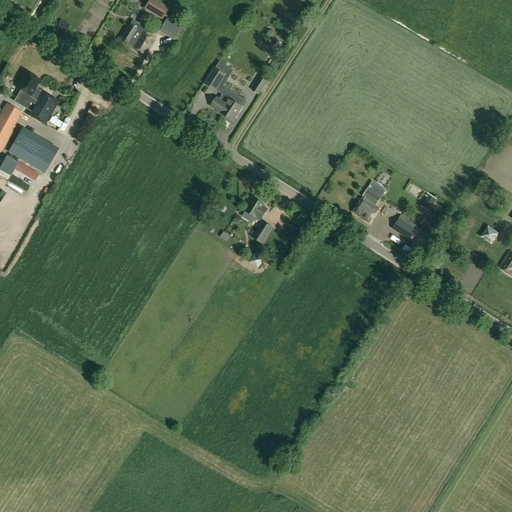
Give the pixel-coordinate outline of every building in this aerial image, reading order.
[(150,0),(145,9),(161,20),(169,8),(155,0),(150,0)] [(174,23),(167,18),(159,32),(173,40),(183,23),(176,19),(174,23)] [(154,40),(136,30),(137,29),(129,24),(118,42),(127,46),(127,45),(145,56),(154,40)] [(275,41),(272,46),(278,49),(281,44),(275,41)] [(213,67),(203,83),(216,92),(227,76),(213,67)] [(261,77),(251,90),(258,95),(267,81),(266,81),(270,75),(265,72),(261,77)] [(26,82),(15,102),(24,107),(30,98),(34,100),(26,115),(45,125),(59,101),(26,82)] [(220,99),(217,97),(211,106),(233,121),(242,107),(241,106),(245,100),(227,89),(220,99)] [(8,104),(0,117),(0,153),(0,154),(15,127),(14,126),(22,112),(8,104)] [(57,149),(39,138),(22,129),(13,146),(39,161),(35,167),(44,172),(57,149)] [(8,152),(1,166),(13,172),(20,158),(8,152)] [(12,176),(8,182),(8,181),(4,188),(19,197),(23,190),(22,190),(25,184),(12,176)] [(37,211),(50,188),(44,185),(31,208),(37,211)] [(362,199),(353,212),(369,223),(378,210),(374,207),(380,199),(368,190),(363,197),(365,198),(364,200),(362,199)] [(266,212),(261,210),(264,205),(254,198),(245,211),(255,218),(260,221),(266,212)] [(393,229),(409,241),(416,230),(400,219),(393,229)] [(252,237),(263,244),(273,228),(263,221),(252,237)] [(488,235),(493,230),(488,224),(483,228),(488,235)] [(511,253),(510,252),(500,268),(511,276),(511,253)] [(250,262),(257,267),(262,259),(255,254),(250,262)]
